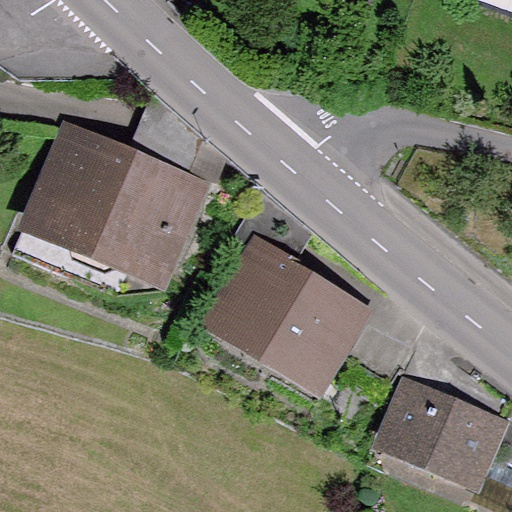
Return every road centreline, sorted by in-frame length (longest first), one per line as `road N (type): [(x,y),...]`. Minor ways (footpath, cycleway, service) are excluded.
road 1 (tertiary): [(511,332),(255,127)]
road 2 (residential): [(511,152),(421,132),(255,127)]
road 3 (residential): [(0,37),(154,41)]
road 4 (tertiary): [(255,127),(154,41)]
